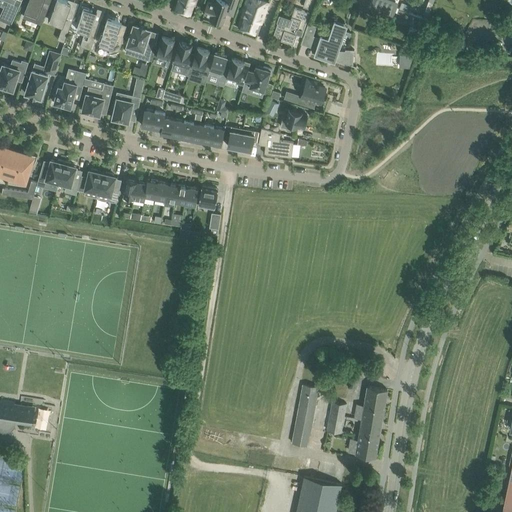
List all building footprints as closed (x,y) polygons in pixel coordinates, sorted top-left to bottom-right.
[(7,0),(0,16),(0,18),(11,23),(21,0),(20,0),(7,0)] [(44,1),(44,0),(26,0),(23,8),(38,14),(35,22),(42,24),(49,3),(44,1)] [(56,0),(54,9),(52,8),(48,19),(63,24),(62,28),(68,30),(64,41),(65,41),(76,9),(70,7),(71,3),(67,2),(67,0),(56,0)] [(175,0),(173,7),(190,13),(193,4),(195,5),(196,0),(175,0)] [(225,0),(225,1),(223,0),(215,0),(214,4),(207,1),(204,13),(211,15),(209,18),(223,23),(226,13),(233,15),(236,5),(238,0),(225,0)] [(243,10),(242,14),(238,26),(258,34),(262,22),(263,18),(269,2),(264,0),(245,0),(242,10),(243,10)] [(305,0),(303,6),(310,8),(311,8),(313,0),(305,0)] [(372,0),(371,6),(380,9),(379,11),(385,13),(386,11),(396,14),(394,19),(422,29),(426,18),(398,8),(399,5),(384,0),(372,0)] [(83,38),(80,45),(90,49),(91,49),(100,20),(95,19),(97,11),(84,7),(81,14),(79,13),(75,26),(77,26),(77,29),(85,32),(83,38)] [(298,28),(303,30),(309,12),(295,7),(289,24),(278,20),(273,34),(282,37),(281,38),(293,43),(297,33),(297,32),(298,28)] [(103,33),(101,32),(99,39),(101,39),(100,42),(111,46),(108,54),(117,57),(123,36),(117,34),(119,31),(118,30),(122,20),(109,16),(105,26),(106,28),(104,28),(103,33)] [(317,36),(312,51),(318,53),(327,57),(327,56),(329,57),(329,56),(333,57),(333,58),(357,66),(349,63),(350,49),(354,50),(354,49),(346,48),(345,48),(345,50),(339,50),(342,41),(347,43),(351,32),(345,30),(347,26),(334,21),(331,29),(327,40),(320,37),(317,36)] [(308,23),(305,32),(313,35),(316,25),(308,23)] [(145,27),(140,25),(139,26),(134,24),(127,44),(135,47),(134,52),(141,54),(140,57),(149,60),(153,43),(146,41),(150,30),(145,28),(145,27)] [(174,39),(162,36),(156,57),(163,59),(162,65),(168,67),(170,60),(168,60),(174,39)] [(185,66),(192,45),(180,41),(173,62),(185,66)] [(403,43),(401,49),(409,52),(411,46),(403,43)] [(63,45),(61,52),(62,52),(69,55),(71,48),(63,45)] [(213,59),(207,57),(209,50),(197,47),(189,72),(201,76),(202,73),(208,75),(209,72),(209,71),(213,59)] [(62,52),(61,52),(50,49),(42,72),(32,69),(31,74),(27,87),(25,93),(30,94),(30,96),(36,97),(36,96),(41,98),(43,92),(47,79),(48,74),(49,73),(55,74),(62,52)] [(209,71),(209,72),(221,75),(227,56),(215,52),(213,59),(209,71)] [(399,54),(399,67),(401,67),(403,67),(409,67),(413,55),(404,55),(402,55),(399,54)] [(244,84),(247,72),(241,70),(244,61),(232,57),(227,76),(238,79),(237,82),(244,84)] [(3,64),(0,73),(0,87),(4,88),(5,86),(13,89),(16,79),(22,81),(29,61),(22,59),(21,62),(13,59),(10,66),(3,64)] [(135,65),(133,72),(145,76),(147,69),(141,67),(135,65)] [(242,90),(250,93),(252,86),(264,90),(268,77),(269,77),(272,68),(263,66),(263,67),(256,65),(254,70),(248,68),(247,72),(244,84),(242,90)] [(59,85),(54,102),(56,102),(55,104),(64,106),(64,105),(71,106),(76,85),(83,87),(87,72),(77,69),(73,82),(65,80),(64,85),(60,84),(59,85)] [(137,77),(135,86),(142,87),(144,78),(137,77)] [(320,82),(319,85),(315,84),(316,81),(307,79),(302,95),(301,95),(298,102),(314,108),(315,107),(314,107),(316,100),(321,102),(325,87),(323,86),(324,83),(320,82)] [(104,82),(102,88),(89,85),(82,110),(84,110),(83,112),(91,114),(91,112),(100,114),(103,102),(109,104),(114,84),(104,82)] [(165,89),(159,87),(156,96),(162,98),(165,89)] [(278,98),(281,91),(273,89),(271,96),(278,98)] [(180,102),(182,95),(173,92),(171,99),(180,102)] [(138,109),(141,96),(127,93),(125,99),(116,97),(114,106),(115,106),(113,117),(115,118),(115,120),(123,122),(124,120),(128,121),(131,107),(138,109)] [(271,99),(268,105),(276,109),(279,103),(271,99)] [(141,124),(152,126),(155,110),(145,108),(141,124)] [(286,108),(283,120),(304,126),(307,114),(286,108)] [(152,126),(161,128),(162,128),(164,116),(165,116),(165,112),(155,110),(152,126)] [(161,132),(171,134),(174,118),(165,116),(164,116),(162,128),(161,128),(161,132)] [(171,134),(181,136),(184,120),(174,118),(171,134)] [(181,136),(191,138),(194,122),(184,120),(181,136)] [(191,138),(201,140),(204,124),(194,122),(191,138)] [(201,140),(211,142),(214,126),(204,124),(201,140)] [(227,145),(239,148),(243,128),(227,125),(225,135),(229,135),(227,145)] [(214,126),(211,142),(221,144),(225,128),(214,126)] [(281,133),(262,127),(258,144),(265,145),(264,153),(275,154),(278,154),(278,155),(292,156),(293,141),(280,140),(281,133)] [(243,128),(239,148),(251,150),(253,140),(257,141),(259,131),(243,128)] [(0,173),(26,182),(32,165),(34,166),(33,166),(34,166),(37,155),(28,152),(27,155),(25,155),(25,154),(0,146),(0,173)] [(58,161),(51,159),(50,165),(42,163),(37,182),(37,184),(56,189),(59,182),(64,160),(58,159),(58,161)] [(77,193),(78,189),(80,179),(73,177),(76,166),(70,164),(71,162),(64,160),(59,182),(67,184),(65,190),(77,193)] [(86,188),(98,191),(103,172),(97,171),(97,169),(92,168),(91,169),(90,169),(88,176),(81,174),(80,179),(78,189),(85,191),(86,188)] [(103,172),(98,191),(110,194),(109,200),(116,202),(119,189),(113,187),(116,175),(113,175),(113,173),(106,171),(106,173),(103,172)] [(145,195),(155,197),(158,180),(148,178),(147,182),(145,195)] [(124,195),(134,197),(137,181),(127,179),(124,195)] [(33,198),(37,184),(37,182),(31,180),(28,191),(3,187),(2,193),(33,198)] [(155,197),(165,199),(168,182),(158,180),(155,197)] [(145,199),(145,195),(147,182),(137,181),(134,197),(145,199)] [(168,182),(165,199),(164,204),(174,205),(175,200),(178,184),(168,182)] [(188,186),(178,184),(175,200),(185,202),(188,186)] [(199,188),(188,186),(185,202),(196,204),(199,188)] [(198,206),(214,209),(218,189),(217,189),(217,187),(208,186),(208,187),(202,186),(198,206)] [(33,196),(31,205),(41,208),(43,199),(33,196)] [(212,212),(209,227),(211,227),(210,233),(218,234),(219,228),(221,213),(212,212)] [(180,233),(179,238),(188,239),(190,228),(181,226),(180,233)] [(303,383),(293,442),(308,445),(317,396),(318,387),(318,386),(303,383)] [(354,416),(362,418),(382,421),(387,389),(367,385),(364,404),(356,403),(354,416)] [(0,400),(0,429),(1,430),(2,431),(3,431),(4,431),(5,431),(6,431),(7,431),(9,431),(10,430),(12,429),(13,429),(14,428),(14,427),(15,426),(16,421),(18,422),(18,424),(27,425),(32,426),(35,406),(15,403),(15,401),(1,399),(1,401),(0,400)] [(333,400),(331,412),(344,415),(346,402),(333,400)] [(344,415),(331,412),(327,412),(324,429),(341,432),(344,415)] [(382,421),(362,418),(359,434),(358,438),(350,437),(348,452),(365,454),(375,456),(382,421)] [(511,511),(511,450),(509,465),(511,465),(502,511),(511,511)] [(335,511),(341,483),(304,475),(296,511),(335,511)]
